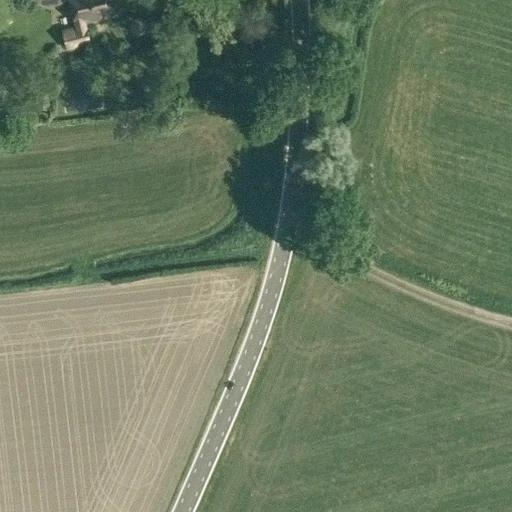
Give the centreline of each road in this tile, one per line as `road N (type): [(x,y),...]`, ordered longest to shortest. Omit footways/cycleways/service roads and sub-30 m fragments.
road 1 (tertiary): [(180,511),(265,318),(283,254),(299,121),(298,0)]
road 2 (track): [(511,325),(356,269),(287,219)]
